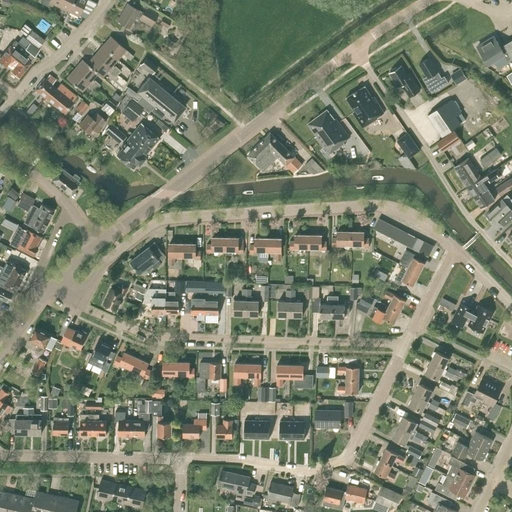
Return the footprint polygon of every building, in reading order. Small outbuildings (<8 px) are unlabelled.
[(62,0),(59,7),(69,12),(74,0),(62,0)] [(74,0),(69,12),(78,16),(86,0),(74,0)] [(91,0),(86,0),(78,16),(83,19),(96,2),(91,0)] [(151,26),(158,14),(145,7),(142,12),(139,10),(140,10),(127,3),(117,21),(129,28),(136,17),(139,18),(138,18),(151,26)] [(160,23),(167,27),(170,21),(163,17),(160,23)] [(32,30),(25,38),(38,48),(44,40),(32,30)] [(25,38),(23,36),(18,42),(25,48),(30,42),(25,38)] [(133,56),(126,50),(111,36),(103,46),(118,59),(123,53),(125,54),(125,55),(126,56),(126,57),(130,60),(133,56)] [(509,61),(511,59),(511,58),(505,47),(502,49),(494,36),(477,46),(488,64),(504,54),(509,61)] [(8,64),(10,66),(24,48),(21,45),(15,41),(11,46),(10,45),(0,57),(0,61),(6,67),(8,64)] [(31,62),(30,61),(34,56),(39,51),(30,43),(25,49),(24,48),(10,66),(13,68),(11,71),(19,77),(31,62)] [(95,55),(117,74),(121,71),(117,67),(115,66),(114,67),(113,65),(118,59),(103,46),(95,55)] [(87,63),(97,73),(102,77),(108,71),(109,72),(109,73),(110,74),(110,75),(114,78),(117,74),(95,55),(87,63)] [(146,57),(140,65),(151,74),(158,67),(146,57)] [(445,77),(442,78),(438,71),(430,57),(419,64),(427,76),(423,78),(432,92),(448,82),(445,77)] [(74,69),(97,88),(100,85),(96,81),(96,82),(95,80),(94,81),(92,79),(97,73),(87,63),(82,59),(74,69)] [(411,73),(407,75),(401,65),(397,68),(396,67),(390,71),(390,72),(399,87),(402,85),(409,97),(421,90),(411,73)] [(457,85),(467,78),(461,68),(450,74),(457,85)] [(97,88),(74,69),(66,78),(82,91),(87,85),(89,87),(88,87),(94,92),(97,88)] [(45,98),(54,86),(52,85),(56,79),(50,74),(45,80),(44,78),(35,90),(45,98)] [(150,111),(151,109),(161,117),(164,114),(171,120),(173,122),(185,107),(149,77),(137,91),(138,92),(133,98),(150,111)] [(55,106),(64,95),(66,96),(70,91),(61,84),(57,89),(54,86),(45,98),(55,106)] [(377,117),(384,113),(374,97),(372,98),(365,86),(346,97),(355,111),(353,112),(363,127),(378,118),(377,117)] [(55,106),(65,114),(74,103),(73,101),(77,96),(70,91),(66,96),(64,95),(55,106)] [(119,96),(115,93),(112,97),(116,101),(120,96),(119,96)] [(149,112),(150,111),(133,98),(121,112),(133,121),(143,108),(149,112)] [(460,123),(456,116),(461,113),(452,99),(447,103),(446,103),(428,115),(442,136),(460,123)] [(82,100),(75,109),(81,115),(89,106),(82,100)] [(116,106),(108,100),(101,109),(109,115),(116,106)] [(328,155),(344,143),(343,142),(350,137),(336,119),(334,120),(327,110),(308,124),(317,136),(315,137),(328,155)] [(97,112),(92,118),(88,114),(79,125),(89,133),(93,129),(98,133),(102,128),(102,127),(107,121),(97,112)] [(169,123),(171,120),(164,114),(161,117),(168,124),(169,123)] [(75,123),(79,118),(76,115),(71,120),(75,123)] [(158,119),(155,123),(165,131),(168,128),(158,119)] [(141,123),(128,138),(132,142),(130,144),(135,148),(133,150),(143,158),(144,158),(143,158),(159,138),(141,123)] [(126,136),(117,128),(113,133),(122,141),(126,136)] [(444,151),(460,139),(454,131),(437,142),(444,151)] [(421,150),(408,132),(396,140),(405,153),(398,158),(403,166),(416,168),(409,158),(421,150)] [(294,173),(302,164),(270,133),(248,155),(262,169),(276,155),(294,173)] [(138,164),(143,158),(133,150),(135,148),(130,144),(132,142),(128,138),(121,147),(122,148),(117,155),(132,167),(137,163),(138,164)] [(464,145),(468,150),(476,145),(472,139),(464,145)] [(485,167),(501,155),(496,148),(480,160),(485,167)] [(455,167),(461,177),(475,168),(472,163),(475,161),(471,156),(469,158),(455,167)] [(80,182),(77,180),(79,178),(74,174),(73,177),(61,168),(61,169),(60,168),(51,179),(70,195),(78,186),(77,186),(80,182)] [(461,177),(468,187),(482,178),(475,168),(461,177)] [(474,197),(488,188),(486,185),(502,174),(498,168),(482,178),(468,187),(474,197)] [(511,178),(496,188),(501,195),(511,187),(511,178)] [(18,193),(11,187),(7,192),(14,198),(18,193)] [(489,190),(488,188),(474,197),(481,208),(495,199),(495,198),(496,197),(493,192),(492,193),(489,190)] [(34,199),(22,193),(16,205),(28,211),(34,199)] [(511,204),(510,203),(505,197),(499,202),(486,214),(495,223),(507,211),(511,216),(511,204)] [(25,223),(30,226),(42,232),(53,211),(41,204),(37,211),(32,209),(25,223)] [(374,229),(379,231),(384,221),(379,219),(374,229)] [(8,220),(5,225),(14,230),(17,224),(8,220)] [(379,231),(385,234),(390,224),(384,221),(379,231)] [(385,234),(390,237),(395,227),(390,224),(385,234)] [(18,247),(33,255),(37,248),(35,247),(40,236),(22,227),(20,231),(23,232),(21,237),(22,238),(18,247)] [(390,237),(395,239),(400,229),(395,227),(390,237)] [(395,239),(400,242),(405,232),(400,229),(395,239)] [(350,244),(351,232),(338,231),(338,238),(332,238),(332,246),(337,246),(337,244),(350,244)] [(364,232),(351,232),(350,244),(364,245),(364,247),(369,247),(369,238),(364,238),(364,232)] [(400,242),(404,244),(410,234),(405,232),(400,242)] [(404,244),(409,247),(414,237),(410,234),(404,244)] [(308,248),(309,235),(295,235),(295,241),(290,241),(290,249),(295,250),(295,247),(308,248)] [(322,235),(309,235),(308,248),(321,248),(321,250),(327,250),(327,242),(321,241),(322,235)] [(225,250),(225,238),(212,237),(212,244),(207,244),(207,252),(212,253),(212,250),(225,250)] [(409,247),(414,249),(419,239),(414,237),(409,247)] [(239,238),(225,238),(225,250),(238,250),(238,253),(244,253),(244,245),(238,245),(239,238)] [(255,253),(255,251),(268,251),(268,238),(255,238),(255,245),(250,245),(250,253),(255,253)] [(268,238),(268,251),(276,251),(276,259),(281,259),(281,239),(268,238)] [(414,249),(418,251),(423,241),(419,239),(414,249)] [(418,251),(423,254),(428,244),(423,241),(418,251)] [(166,257),(163,252),(155,242),(130,261),(140,273),(147,268),(148,270),(153,266),(154,268),(161,263),(166,257)] [(175,256),(182,256),(183,244),(169,243),(169,264),(174,264),(175,256)] [(183,244),(182,256),(195,256),(195,259),(201,259),(201,251),(196,251),(196,244),(183,244)] [(428,244),(423,254),(428,256),(433,246),(428,244)] [(398,264),(408,268),(419,274),(425,262),(414,257),(415,254),(406,249),(398,264)] [(0,265),(0,269),(2,271),(3,270),(21,280),(26,270),(7,261),(4,268),(0,265)] [(413,286),(419,274),(408,268),(404,275),(397,271),(395,276),(402,280),(413,286)] [(0,285),(14,292),(21,280),(3,270),(2,271),(0,269),(0,285)] [(147,289),(146,291),(153,294),(154,293),(160,280),(151,280),(147,289)] [(175,291),(175,293),(178,293),(185,293),(185,281),(175,281),(175,291)] [(191,314),(205,314),(206,281),(196,281),(186,281),(186,292),(198,292),(197,297),(192,296),(191,314)] [(218,282),(206,281),(205,314),(219,314),(219,297),(213,297),(213,292),(218,292),(218,282)] [(124,295),(128,287),(123,284),(121,287),(119,286),(117,291),(111,288),(104,304),(116,310),(123,294),(124,295)] [(146,291),(147,289),(135,284),(133,289),(139,291),(136,298),(142,300),(144,294),(145,294),(146,291)] [(0,298),(7,302),(12,292),(0,286),(0,298)] [(320,312),(320,317),(332,317),(333,296),(328,296),(327,301),(329,301),(329,304),(320,304),(321,298),(319,298),(319,286),(313,286),(312,312),(320,312)] [(361,294),(361,287),(351,287),(351,299),(357,299),(357,294),(361,294)] [(234,315),(246,315),(247,289),(242,288),(242,300),(234,300),(234,315)] [(247,289),(246,315),(258,315),(259,301),(251,300),(251,289),(247,289)] [(278,316),(290,316),(291,290),(286,290),(286,301),(278,301),(278,316)] [(291,290),(290,316),(302,317),(303,302),(295,301),(295,290),(291,290)] [(166,313),(166,291),(166,296),(152,296),(152,313),(166,313)] [(166,291),(166,313),(179,313),(180,298),(175,298),(175,296),(175,293),(175,291),(166,291)] [(389,306),(400,312),(406,300),(394,294),(394,295),(387,291),(384,296),(392,300),(389,306)] [(358,303),(370,308),(374,299),(363,294),(358,303)] [(333,296),(332,317),(345,318),(345,313),(349,313),(350,301),(345,301),(345,305),(336,304),(336,301),(338,302),(338,296),(333,296)] [(443,298),(440,304),(452,310),(455,304),(443,298)] [(460,303),(453,317),(465,323),(466,320),(470,322),(468,325),(482,332),(492,313),(478,305),(475,313),(471,311),(472,309),(460,303)] [(394,323),(400,312),(389,306),(385,312),(378,309),(373,306),(369,316),(381,322),(383,318),(394,323)] [(71,347),(72,345),(81,349),(87,335),(86,334),(87,333),(82,330),(81,332),(76,330),(75,331),(70,328),(67,327),(67,328),(61,342),(71,347)] [(57,339),(51,335),(37,328),(36,328),(35,328),(30,339),(29,339),(26,346),(42,354),(45,347),(52,350),(57,339)] [(94,364),(102,368),(102,369),(107,372),(115,353),(111,351),(113,346),(98,340),(88,362),(94,364)] [(61,350),(64,343),(57,341),(55,347),(61,350)] [(430,362),(444,369),(446,365),(449,358),(436,351),(430,362)] [(132,369),(137,357),(125,352),(122,358),(117,355),(114,363),(119,366),(120,363),(132,369)] [(149,362),(137,357),(132,369),(143,374),(142,376),(147,379),(151,370),(146,368),(149,362)] [(39,375),(46,361),(40,358),(32,372),(37,374),(39,375)] [(176,374),(177,362),(163,361),(163,368),(158,368),(158,376),(163,376),(163,374),(176,374)] [(190,362),(177,362),(176,374),(189,374),(189,377),(194,377),(195,368),(189,368),(190,362)] [(220,378),(221,378),(221,363),(210,363),(200,362),(200,377),(197,377),(197,391),(205,391),(205,377),(210,378),(220,378)] [(430,362),(425,373),(438,379),(442,373),(460,382),(462,378),(448,370),(430,362)] [(248,376),(248,363),(235,363),(235,376),(235,384),(240,384),(241,376),(248,376)] [(261,364),(248,363),(248,376),(255,376),(255,385),(260,385),(260,376),(261,376),(261,364)] [(290,377),(290,365),(277,364),(277,377),(277,385),(283,385),(283,377),(290,377)] [(303,365),(290,365),(290,377),(295,377),(294,387),(313,388),(313,375),(303,374),(303,365)] [(316,377),(329,378),(329,365),(317,365),(316,377)] [(346,379),(359,380),(359,367),(347,366),(347,367),(338,366),(338,372),(346,372),(346,379)] [(462,378),(466,380),(469,374),(457,369),(456,370),(450,367),(448,370),(462,378)] [(492,383),(482,378),(474,394),(467,390),(461,403),(468,406),(471,401),(475,403),(478,398),(483,401),(490,387),(492,383)] [(358,393),(359,380),(346,379),(346,386),(338,386),(338,392),(346,392),(358,393)] [(440,386),(449,390),(457,394),(460,388),(452,384),(451,385),(442,381),(440,386)] [(414,394),(427,401),(433,390),(419,383),(414,394)] [(494,420),(501,406),(494,403),(502,388),(492,383),(490,387),(483,401),(493,406),(487,417),(494,420)] [(54,386),(50,394),(57,396),(60,389),(54,386)] [(0,417),(4,412),(7,414),(12,407),(3,401),(9,394),(2,389),(0,391),(0,417)] [(154,389),(153,396),(164,397),(165,389),(154,389)] [(414,394),(408,405),(422,412),(425,405),(436,410),(438,406),(431,403),(427,401),(414,394)] [(49,398),(49,408),(57,408),(57,398),(49,398)] [(118,435),(132,436),(132,420),(124,420),(124,414),(121,414),(121,399),(113,399),(113,413),(119,413),(118,435)] [(149,421),(150,412),(152,412),(152,400),(145,400),(145,412),(139,412),(139,420),(132,420),(132,436),(145,436),(146,421),(149,421)] [(220,402),(212,402),(212,414),(220,414),(220,402)] [(254,415),(264,415),(264,405),(253,405),(254,415)] [(16,433),(29,434),(29,406),(24,406),(24,419),(23,419),(23,416),(18,416),(17,419),(9,419),(9,429),(16,429),(16,433)] [(29,406),(29,434),(41,434),(42,419),(42,414),(33,414),(34,406),(29,406)] [(289,419),(299,420),(299,406),(290,406),(289,419)] [(315,426),(341,427),(341,410),(316,410),(315,426)] [(206,429),(207,419),(207,413),(198,412),(198,419),(195,419),(194,424),(184,424),(183,437),(199,437),(200,429),(206,429)] [(437,426),(440,420),(426,412),(422,419),(437,426)] [(452,421),(467,428),(471,420),(456,413),(452,421)] [(80,435),(93,435),(94,414),(88,414),(88,420),(81,420),(80,435)] [(94,414),(93,435),(106,435),(107,420),(99,420),(99,414),(94,414)] [(474,420),(481,423),(484,417),(477,414),(474,420)] [(158,416),(157,436),(171,436),(172,422),(163,422),(163,416),(159,416),(158,416)] [(397,426),(421,438),(423,435),(417,431),(417,430),(415,429),(418,423),(403,416),(397,426)] [(59,417),(59,421),(54,420),(53,434),(69,434),(69,421),(69,417),(59,417)] [(224,424),(217,424),(216,437),(232,438),(233,425),(233,420),(224,419),(224,424)] [(419,425),(433,432),(437,426),(422,419),(419,425)] [(257,420),(244,420),(244,438),(256,438),(257,420)] [(269,438),(269,420),(257,420),(256,438),(269,438)] [(280,420),(279,438),(292,439),(292,421),(280,420)] [(305,439),(305,421),(292,421),(292,439),(305,439)] [(421,438),(397,426),(392,437),(405,444),(409,437),(419,442),(421,438)] [(488,450),(493,440),(476,431),(471,441),(488,450)] [(488,450),(471,441),(468,447),(458,442),(453,452),(464,458),(467,452),(483,460),(488,450)] [(419,458),(422,452),(409,445),(406,451),(419,458)] [(386,448),(380,459),(392,465),(395,459),(402,463),(405,458),(397,454),(398,453),(386,448)] [(443,451),(437,448),(434,454),(440,457),(443,451)] [(428,464),(438,469),(442,460),(432,456),(428,464)] [(447,474),(470,486),(475,476),(472,474),(463,470),(466,464),(455,458),(451,456),(448,463),(452,465),(450,469),(447,474)] [(392,465),(380,459),(374,471),(386,477),(386,476),(393,480),(396,475),(388,471),(392,465)] [(416,466),(412,474),(419,478),(423,470),(416,466)] [(237,492),(252,495),(255,484),(249,483),(250,477),(222,470),(218,486),(237,490),(237,492)] [(435,489),(439,491),(450,496),(453,490),(465,496),(470,486),(447,474),(444,480),(442,484),(438,482),(435,489)] [(419,482),(425,485),(428,479),(422,476),(419,482)] [(112,500),(116,483),(101,480),(97,497),(112,500)] [(271,481),(267,497),(277,500),(277,499),(290,502),(290,504),(298,506),(300,494),(292,492),(294,487),(271,481)] [(131,487),(116,483),(112,500),(127,504),(131,487)] [(327,487),(324,499),(339,503),(341,497),(364,503),(367,489),(348,484),(346,491),(327,487)] [(407,484),(402,492),(409,496),(413,488),(407,484)] [(397,505),(402,495),(382,486),(373,505),(382,509),(384,504),(390,507),(392,503),(397,505)] [(146,490),(131,487),(127,504),(143,507),(146,490)] [(37,491),(35,499),(32,511),(33,511),(35,511),(43,511),(47,494),(37,491)] [(10,511),(14,494),(4,492),(0,509),(0,511),(10,511)] [(457,511),(445,506),(448,500),(436,494),(432,492),(426,502),(436,507),(433,511),(457,511)] [(21,511),(25,497),(14,494),(10,511),(21,511)] [(54,511),(58,496),(47,494),(43,511),(54,511)] [(243,503),(258,506),(260,496),(254,494),(254,498),(245,496),(243,503)] [(65,511),(68,498),(58,496),(54,511),(65,511)] [(35,499),(25,497),(21,511),(32,511),(33,511),(32,511),(35,499)] [(68,498),(65,511),(76,511),(79,501),(68,498)] [(304,511),(310,511),(312,504),(306,503),(304,511)]
